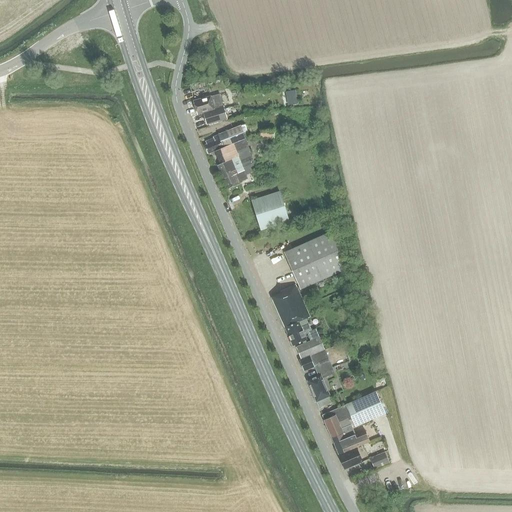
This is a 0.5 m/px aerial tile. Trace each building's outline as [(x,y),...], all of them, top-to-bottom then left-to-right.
[(207,125),(226,119),(231,117),(228,105),(223,107),(215,109),(211,96),(193,101),(197,115),(203,113),(207,125)] [(245,124),(240,126),(244,136),(249,134),(245,124)] [(206,144),(203,145),(207,154),(214,151),(245,139),(244,136),(240,126),(218,135),(212,137),(212,138),(205,141),(206,144)] [(245,139),(214,151),(220,164),(217,165),(227,189),(240,184),(239,183),(247,179),(246,176),(252,173),(251,168),(254,163),(245,139)] [(279,192),(252,201),(261,230),(288,221),(279,192)] [(331,232),(284,253),(299,287),(296,288),(297,290),(300,289),(347,269),(331,232)] [(271,297),(292,344),(292,346),(306,340),(303,333),(311,330),(305,319),(309,317),(297,290),(296,288),(295,285),(279,292),(280,293),(271,297)] [(310,341),(302,344),(296,347),(301,359),(324,349),(315,329),(306,333),(310,341)] [(299,360),(303,372),(329,361),(324,350),(299,360)] [(323,371),(324,373),(306,381),(318,408),(332,402),(329,397),(330,396),(322,378),(334,373),(331,367),(323,371)] [(324,420),(338,455),(370,442),(365,430),(355,434),(349,421),(351,420),(355,428),(385,415),(375,392),(322,415),(324,420)] [(338,456),(344,470),(363,462),(357,448),(338,456)] [(389,463),(384,452),(369,458),(374,470),(389,463)]
